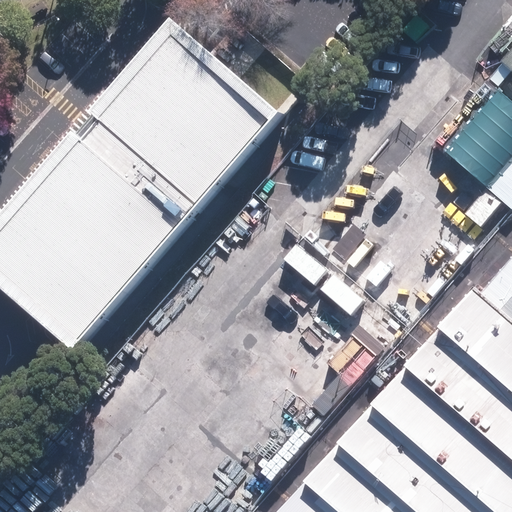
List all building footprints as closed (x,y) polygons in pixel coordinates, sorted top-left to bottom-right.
[(0,281),(83,351),(283,114),(172,22),(0,225),(0,281)] [(312,253),(296,239),(189,363),(200,372),(188,386),(209,405),(131,495),(151,511),(244,511),(511,202),(511,54),(502,66),(488,54),(371,189),(364,183),(341,209),(346,214),(312,253)] [(511,266),(482,300),(511,327),(511,266)] [(511,511),(511,327),(482,300),(295,511),(511,511)] [(94,511),(141,457),(121,439),(161,392),(116,353),(0,486),(0,511),(94,511)]
